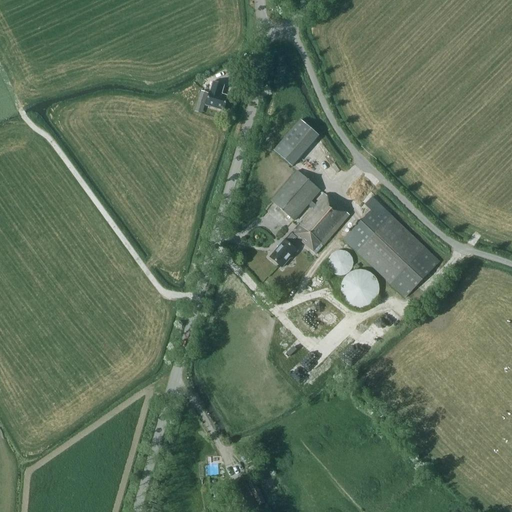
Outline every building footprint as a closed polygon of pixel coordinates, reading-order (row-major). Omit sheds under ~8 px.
[(228,96),(220,94),(223,84),(214,82),(212,92),(210,91),(206,106),(224,112),(228,96)] [(204,105),(208,93),(201,91),(197,103),(204,105)] [(274,150),(292,166),(318,136),(300,120),(274,150)] [(315,205),(311,201),(321,191),(297,171),(271,201),(294,221),(308,205),(313,209),(299,226),(298,225),(291,233),(285,240),(284,241),(282,240),(277,245),(278,247),(269,257),(282,268),(291,258),(292,259),(299,251),(291,245),(296,238),(316,254),(349,215),(324,194),(315,205)] [(364,205),(371,211),(343,240),(405,298),(440,262),(372,198),(364,205)] [(312,309),(316,319),(328,314),(324,304),(312,309)] [(234,502),(238,510),(244,507),(246,511),(258,506),(243,476),(228,484),(237,501),(234,502)] [(254,481),(248,484),(259,506),(265,503),(254,481)]
